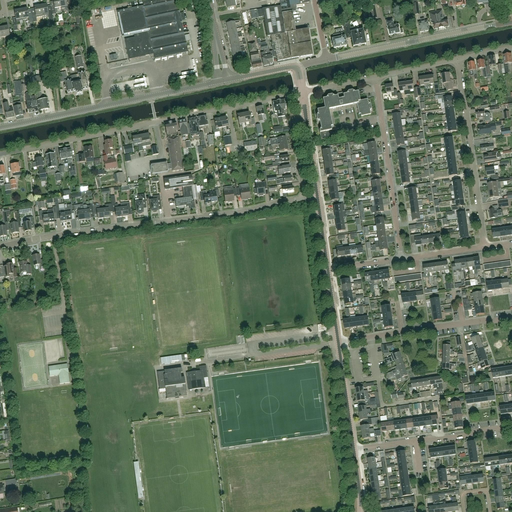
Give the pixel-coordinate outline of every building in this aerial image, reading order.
[(61,7),(59,0),(52,0),(54,7),(51,8),(51,11),(52,15),(56,14),(55,9),(61,7)] [(65,11),(68,10),(68,12),(72,11),(70,4),(67,4),(66,0),(59,0),(61,7),(61,9),(65,8),(65,11)] [(144,6),(117,12),(117,14),(122,35),(122,37),(134,35),(135,38),(125,40),(129,60),(132,59),(149,55),(148,52),(153,51),(154,57),(155,60),(188,53),(188,52),(187,50),(186,44),(185,38),(181,21),(185,20),(183,13),(180,14),(176,0),(142,0),(143,4),(144,6)] [(235,1),(239,0),(238,0),(230,0),(226,1),(227,8),(236,6),(235,1)] [(52,15),(51,11),(48,12),(47,5),(40,6),(42,16),(46,16),(46,14),(48,14),(49,20),(53,19),(52,15)] [(36,16),(38,16),(38,17),(42,16),(40,6),(34,7),(35,14),(32,15),(33,23),(37,22),(36,16)] [(367,7),(368,13),(370,20),(376,19),(373,6),(367,7)] [(281,7),(263,10),(264,17),(267,37),(270,36),(272,45),(273,45),(275,51),(276,57),(277,62),(282,61),(282,60),(286,59),(286,60),(291,59),(312,56),(308,30),(295,32),(292,12),(282,14),(281,8),(281,7)] [(33,23),(32,15),(29,16),(27,8),(21,9),(23,20),(27,20),(26,18),(29,17),(30,23),(33,23)] [(17,26),(17,22),(23,20),(21,9),(14,11),(16,18),(12,19),(14,26),(17,26)] [(435,11),(439,29),(449,27),(448,20),(444,21),(441,10),(435,11)] [(439,29),(435,11),(429,13),(431,23),(433,23),(434,30),(439,29)] [(430,30),(428,21),(424,22),(424,19),(421,19),(421,22),(418,23),(420,33),(430,30)] [(393,24),(393,20),(386,22),(389,35),(400,33),(400,34),(403,33),(402,29),(400,30),(399,25),(397,25),(397,24),(393,24)] [(228,31),(236,29),(235,24),(239,23),(239,21),(226,23),(228,31)] [(348,21),(343,22),(346,39),(351,38),(353,46),(365,44),(362,30),(361,30),(353,32),(352,29),(352,28),(349,28),(348,21)] [(1,28),(3,38),(9,36),(10,42),(13,41),(12,33),(9,34),(8,26),(1,28)] [(229,38),(242,35),(241,33),(237,34),(236,29),(228,31),(229,38)] [(343,32),(331,34),(332,39),(333,48),(346,46),(344,37),(343,32)] [(231,45),(239,43),(238,38),(242,37),(242,35),(229,38),(231,45)] [(232,52),(245,49),(244,47),(240,48),(239,43),(231,45),(232,52)] [(255,43),(248,44),(250,53),(257,52),(255,43)] [(268,66),(268,65),(264,43),(260,44),(262,51),(263,50),(264,53),(261,54),(264,67),(268,66)] [(270,65),(273,64),(272,58),(273,58),(272,52),(269,52),(268,49),(267,50),(267,45),(266,46),(265,43),(264,43),(268,65),(268,66),(270,65)] [(245,49),(232,52),(233,59),(242,57),(241,52),(245,51),(245,49)] [(250,54),(253,69),(262,67),(260,58),(259,58),(258,53),(250,54)] [(503,62),(505,71),(505,74),(509,73),(508,64),(511,63),(511,60),(511,54),(510,54),(510,53),(508,54),(504,55),(505,62),(503,62)] [(487,67),(486,67),(487,75),(491,75),(490,66),(496,66),(495,57),(488,58),(489,62),(487,62),(487,67)] [(485,66),(484,60),(481,61),(480,60),(479,61),(478,61),(477,61),(478,69),(483,69),(484,70),(483,70),(484,78),(487,78),(485,65),(485,66)] [(475,67),(475,62),(472,63),(471,62),(469,62),(469,63),(468,63),(469,72),(473,71),(473,75),(477,75),(476,67),(475,67)] [(81,70),(77,71),(78,75),(78,77),(79,76),(80,82),(87,81),(85,72),(82,73),(81,70)] [(73,92),(71,81),(71,80),(68,81),(66,72),(60,74),(62,82),(65,82),(67,93),(73,92)] [(449,74),(441,75),(443,84),(446,83),(447,90),(453,90),(452,82),(451,83),(449,74)] [(71,81),(73,92),(76,92),(76,94),(83,93),(82,90),(81,84),(80,84),(79,82),(78,83),(77,75),(70,77),(71,80),(71,81)] [(78,77),(78,75),(77,75),(78,83),(79,82),(80,84),(81,84),(82,90),(88,89),(87,81),(80,82),(79,76),(78,77)] [(40,76),(34,77),(33,77),(35,83),(34,83),(35,88),(34,88),(36,94),(41,93),(42,92),(40,83),(41,83),(40,76)] [(422,78),(419,78),(420,86),(425,85),(425,87),(425,90),(428,90),(426,77),(425,77),(425,76),(422,77),(422,78)] [(21,85),(22,92),(26,92),(25,84),(21,85),(20,82),(14,83),(14,86),(15,86),(21,85)] [(399,84),(400,92),(405,91),(405,92),(404,92),(405,95),(408,95),(406,83),(402,84),(402,83),(401,82),(400,82),(399,83),(399,84)] [(398,96),(398,95),(397,95),(397,91),(394,91),(393,85),(386,86),(387,94),(391,93),(392,97),(398,96)] [(318,114),(317,115),(318,115),(319,120),(318,121),(320,122),(321,128),(320,129),(321,130),(322,132),(320,133),(321,140),(342,136),(341,131),(340,129),(335,130),(332,130),(331,126),(332,126),(329,109),(357,104),(359,112),(359,114),(360,114),(361,117),(371,115),(370,111),(371,110),(370,109),(369,105),(369,104),(368,103),(368,100),(360,101),(358,92),(355,92),(353,92),(353,93),(348,94),(347,93),(346,94),(343,95),(343,94),(341,95),(341,94),(337,94),(337,96),(334,97),(333,96),(332,97),(328,98),(327,97),(326,98),(323,99),(325,109),(317,110),(318,114)] [(42,100),(41,93),(36,94),(40,112),(49,109),(47,99),(42,100)] [(443,104),(445,103),(452,102),(452,97),(444,98),(444,95),(438,96),(438,100),(442,99),(443,104)] [(281,117),(279,101),(273,102),(274,112),(277,111),(278,118),(281,117)] [(23,115),(21,104),(20,102),(13,103),(14,107),(14,108),(16,117),(23,115)] [(8,103),(3,104),(6,118),(14,117),(12,108),(9,109),(8,103)] [(476,113),(477,119),(485,118),(486,123),(491,122),(490,114),(485,114),(484,112),(476,113)] [(249,113),(243,114),(245,123),(249,122),(250,126),(255,125),(254,118),(251,119),(249,113)] [(245,123),(243,114),(237,115),(240,128),(242,127),(242,124),(245,123)] [(227,117),(220,119),(222,128),(226,127),(227,131),(229,130),(227,117)] [(200,138),(196,118),(188,119),(189,125),(189,126),(191,139),(200,138)] [(222,128),(220,119),(214,120),(216,126),(212,127),(213,133),(220,132),(219,129),(222,128)] [(187,128),(186,120),(178,121),(180,129),(181,129),(182,136),(188,135),(187,128)] [(167,135),(168,138),(179,136),(178,132),(176,122),(165,124),(167,135)] [(478,127),(480,135),(492,134),(491,131),(497,130),(496,123),(490,124),(490,125),(478,127)] [(140,135),(142,147),(152,145),(149,134),(140,135)] [(142,147),(140,135),(132,137),(134,145),(138,144),(139,152),(143,151),(142,147)] [(179,136),(168,138),(167,138),(168,144),(166,144),(166,148),(169,147),(171,164),(172,169),(172,172),(184,170),(179,136)] [(271,146),(272,146),(287,144),(286,137),(277,138),(277,140),(275,140),(274,138),(270,139),(271,146)] [(113,148),(111,140),(109,141),(108,140),(106,140),(106,141),(105,141),(106,145),(104,146),(106,156),(111,155),(110,149),(113,148)] [(244,143),(245,152),(257,150),(256,142),(244,143)] [(368,144),(363,144),(364,151),(376,149),(375,142),(368,144)] [(92,147),(89,147),(89,146),(86,146),(85,147),(84,148),(85,154),(79,155),(80,162),(85,162),(85,159),(94,158),(92,147)] [(323,157),(331,156),(333,155),(333,153),(330,153),(330,150),(331,149),(330,146),(325,147),(325,150),(322,151),(323,157)] [(68,164),(69,173),(76,172),(75,166),(72,167),(71,158),(72,158),(71,149),(66,150),(68,164)] [(64,165),(68,164),(66,150),(60,151),(61,160),(64,160),(64,165)] [(485,163),(495,161),(497,161),(497,159),(501,158),(500,154),(499,154),(499,152),(489,154),(489,156),(484,157),(485,163)] [(56,167),(54,154),(46,155),(47,158),(46,158),(46,161),(47,161),(48,169),(56,167)] [(39,167),(39,170),(40,171),(39,171),(40,179),(46,178),(45,170),(43,170),(42,166),(43,166),(45,166),(44,162),(42,162),(42,158),(39,158),(38,158),(37,158),(37,159),(36,159),(36,163),(33,163),(34,168),(39,167)] [(104,161),(106,170),(117,167),(115,159),(104,161)] [(11,165),(12,174),(13,174),(13,177),(16,176),(16,173),(20,172),(19,167),(20,167),(19,162),(14,163),(15,164),(11,165)] [(168,170),(172,169),(171,164),(167,164),(167,163),(151,166),(152,175),(168,172),(168,170)] [(290,166),(283,167),(280,167),(279,165),(272,166),(273,169),(278,168),(279,175),(284,174),(284,173),(291,172),(290,166)] [(492,180),(496,179),(499,179),(498,175),(495,176),(495,170),(499,170),(498,167),(494,167),(494,168),(486,169),(487,177),(491,176),(492,180)] [(332,168),(325,169),(326,176),(329,175),(329,178),(335,177),(336,177),(336,174),(333,174),(332,168)] [(125,183),(123,172),(116,174),(118,184),(125,183)] [(184,187),(191,186),(193,186),(192,175),(164,179),(165,190),(183,187),(184,187)] [(330,188),(337,187),(336,181),(335,177),(329,178),(330,182),(329,182),(330,188)] [(256,184),(256,188),(254,189),(255,194),(257,194),(257,196),(259,195),(259,196),(263,196),(263,195),(265,195),(264,188),(267,187),(266,181),(263,182),(263,183),(256,184)] [(453,182),(454,186),(451,186),(451,189),(462,188),(461,181),(453,182)] [(489,191),(501,190),(500,183),(497,183),(488,184),(489,191)] [(175,199),(175,203),(176,207),(186,206),(186,207),(189,207),(189,209),(195,208),(194,200),(193,200),(191,186),(184,187),(183,187),(185,197),(175,199)] [(248,200),(247,199),(250,199),(249,188),(240,189),(240,188),(237,189),(238,195),(241,195),(241,200),(244,200),(244,201),(248,200)] [(232,202),(234,201),(233,196),(237,196),(236,189),(232,189),(233,190),(224,192),(225,203),(228,202),(228,203),(232,202)] [(211,203),(217,202),(216,197),(219,196),(218,190),(215,191),(215,192),(209,193),(210,195),(211,203)] [(491,199),(499,198),(501,198),(502,197),(501,190),(489,191),(491,199)] [(210,195),(207,196),(206,191),(199,192),(201,201),(204,200),(205,206),(212,205),(211,203),(210,195)] [(339,199),(338,196),(343,196),(343,192),(338,193),(331,194),(331,201),(339,199)] [(142,213),(144,213),(142,202),(146,202),(145,195),(138,196),(138,199),(135,200),(137,214),(138,213),(138,214),(139,215),(140,215),(141,214),(142,214),(142,213)] [(161,204),(160,196),(153,196),(153,201),(150,201),(151,212),(153,212),(154,213),(155,213),(156,212),(157,212),(157,211),(158,211),(157,204),(161,204)] [(511,199),(509,199),(499,201),(499,202),(500,208),(509,207),(508,201),(511,200),(511,199)] [(56,212),(59,212),(61,222),(66,221),(65,209),(65,208),(59,209),(58,203),(55,203),(56,207),(56,212)] [(124,208),(121,208),(122,217),(128,216),(128,211),(131,211),(130,203),(124,204),(124,208)] [(334,206),(335,213),(342,212),(344,211),(343,203),(339,204),(339,206),(334,206)] [(106,207),(103,208),(104,218),(110,218),(109,213),(113,212),(112,204),(105,205),(106,207)] [(67,205),(68,209),(65,209),(66,221),(72,220),(71,214),(73,214),(72,205),(67,205)] [(85,220),(84,209),(81,210),(80,205),(74,206),(75,215),(78,214),(79,220),(85,220)] [(94,212),(93,206),(87,206),(86,205),(83,206),(84,209),(85,220),(86,220),(87,220),(88,220),(89,220),(90,219),(91,219),(90,213),(94,212)] [(490,212),(489,213),(490,219),(497,218),(503,217),(502,211),(499,211),(498,209),(498,205),(493,206),(493,210),(490,210),(490,212)] [(94,212),(94,215),(94,213),(97,213),(98,219),(104,218),(103,208),(100,208),(99,206),(93,206),(94,212)] [(48,212),(48,215),(49,223),(55,223),(54,213),(57,213),(56,212),(56,207),(53,207),(53,209),(48,210),(48,212)] [(44,224),(49,223),(48,215),(48,212),(42,213),(42,211),(39,212),(40,217),(43,216),(44,224)] [(17,223),(11,224),(12,234),(19,233),(18,226),(21,226),(19,213),(15,214),(16,219),(17,219),(17,223)] [(424,219),(420,220),(419,213),(412,214),(413,221),(416,220),(417,223),(425,222),(424,219)] [(24,223),(25,232),(31,231),(31,225),(34,225),(33,218),(27,218),(28,223),(24,223)] [(0,236),(0,237),(7,236),(6,231),(9,231),(8,223),(5,223),(5,226),(0,226),(0,236)] [(422,245),(421,237),(421,235),(419,235),(419,238),(415,238),(415,235),(412,235),(413,243),(416,243),(416,246),(422,245)] [(40,255),(33,256),(34,266),(35,266),(35,268),(35,269),(37,269),(38,269),(39,268),(39,267),(39,265),(41,265),(41,268),(45,267),(44,261),(41,261),(40,255)] [(475,271),(475,270),(475,267),(474,259),(467,260),(468,268),(472,267),(473,271),(474,271),(475,271)] [(467,260),(460,261),(461,269),(462,273),(460,273),(460,276),(464,276),(463,272),(465,272),(464,268),(468,268),(467,260)] [(461,269),(460,261),(455,261),(455,266),(452,266),(454,275),(457,275),(456,272),(458,271),(459,273),(460,273),(462,273),(461,269)] [(20,263),(21,273),(24,272),(25,275),(32,274),(30,265),(27,265),(27,262),(20,263)] [(436,272),(443,271),(442,263),(435,264),(436,272)] [(3,267),(4,274),(5,278),(9,277),(9,274),(14,274),(14,278),(18,277),(16,268),(14,269),(13,264),(6,265),(6,266),(3,267)] [(435,264),(428,265),(429,273),(436,272),(435,264)] [(384,271),(377,272),(378,281),(382,280),(382,284),(384,284),(384,283),(386,283),(385,280),(384,271)] [(378,281),(377,272),(370,273),(371,282),(371,285),(373,285),(375,285),(374,281),(378,281)] [(508,279),(501,280),(502,289),(509,288),(508,279)] [(501,280),(494,282),(495,290),(502,289),(501,280)] [(487,283),(488,291),(495,290),(494,282),(487,283)] [(343,285),(344,293),(352,291),(351,287),(355,287),(355,285),(354,284),(351,284),(343,285)] [(419,287),(420,293),(416,293),(417,301),(424,300),(422,287),(419,287)] [(410,302),(417,301),(416,293),(412,294),(412,290),(410,290),(408,290),(409,294),(410,302)] [(356,298),(356,296),(356,295),(352,295),(352,291),(344,293),(345,300),(353,298),(356,298)] [(474,297),(474,300),(483,299),(482,292),(471,294),(471,297),(474,297)] [(410,302),(409,294),(402,295),(403,303),(410,302)] [(432,307),(440,306),(439,298),(431,300),(432,307)] [(484,306),(483,299),(474,300),(475,308),(484,306)] [(383,314),(391,313),(390,306),(382,307),(383,314)] [(440,306),(432,307),(433,314),(441,313),(440,306)] [(485,314),(484,306),(475,308),(476,315),(485,314)] [(384,321),(392,320),(391,313),(383,314),(384,321)] [(441,313),(433,314),(434,321),(442,320),(441,313)] [(357,327),(356,319),(351,319),(351,318),(350,316),(348,316),(349,320),(350,328),(357,327)] [(363,318),(356,319),(357,327),(364,326),(363,318)] [(392,320),(384,321),(385,328),(393,327),(392,320)] [(473,345),(481,342),(479,336),(471,339),(473,345)] [(450,352),(453,352),(453,349),(450,349),(451,342),(447,342),(447,345),(444,345),(444,351),(450,352)] [(475,351),(484,348),(481,342),(473,345),(475,351)] [(477,357),(486,354),(484,348),(475,351),(477,357)] [(396,361),(402,358),(400,353),(397,354),(396,352),(391,354),(392,357),(384,360),(385,364),(395,361),(396,361)] [(480,363),(488,360),(486,354),(477,357),(480,363)] [(160,358),(161,364),(164,364),(164,365),(170,364),(170,363),(182,361),(181,355),(160,358)] [(481,366),(482,369),(490,366),(488,360),(480,363),(477,364),(478,367),(481,366)] [(50,376),(59,375),(60,375),(59,372),(62,371),(62,368),(64,367),(65,368),(65,370),(68,370),(67,364),(48,367),(50,376)] [(397,373),(406,370),(404,364),(398,366),(399,369),(396,370),(397,373)] [(199,366),(200,371),(186,373),(189,390),(205,387),(204,378),(208,377),(206,365),(199,366)] [(59,375),(60,384),(70,382),(68,370),(65,370),(65,368),(64,367),(62,368),(62,371),(59,372),(60,375),(59,375)] [(165,375),(166,380),(181,377),(181,373),(182,372),(182,368),(165,370),(165,371),(165,375)] [(408,375),(406,370),(397,373),(393,374),(389,376),(390,378),(394,377),(401,375),(402,378),(408,375)] [(167,388),(166,388),(167,398),(187,395),(184,377),(181,377),(166,380),(166,384),(167,388)] [(419,387),(417,381),(411,382),(412,385),(409,385),(410,392),(413,391),(413,388),(419,387)] [(494,392),(487,393),(488,401),(495,400),(494,392)] [(356,394),(357,401),(365,400),(365,399),(364,396),(368,395),(368,393),(356,394)] [(488,401),(487,393),(480,394),(481,402),(488,401)] [(473,395),(474,403),(481,402),(480,394),(473,395)] [(359,413),(360,420),(368,419),(367,415),(370,414),(370,412),(359,413)] [(380,421),(382,432),(388,432),(387,423),(387,420),(380,421)] [(374,431),(374,430),(362,432),(363,439),(370,438),(370,434),(374,433),(374,437),(381,436),(380,430),(374,431)] [(467,442),(467,450),(476,448),(475,441),(467,442)] [(467,450),(468,457),(477,455),(476,448),(467,450)] [(478,463),(477,460),(477,455),(468,457),(469,464),(478,463)] [(500,465),(507,464),(506,456),(498,457),(500,465)] [(493,466),(500,465),(498,457),(491,458),(493,466)] [(492,474),(495,473),(495,470),(493,470),(493,466),(491,458),(484,459),(485,467),(490,467),(490,470),(492,470),(492,474)] [(140,470),(139,462),(134,462),(139,498),(144,498),(143,490),(142,490),(141,483),(142,483),(141,477),(140,470)] [(448,486),(447,482),(439,483),(440,490),(448,488),(448,491),(451,490),(450,486),(448,486)]
